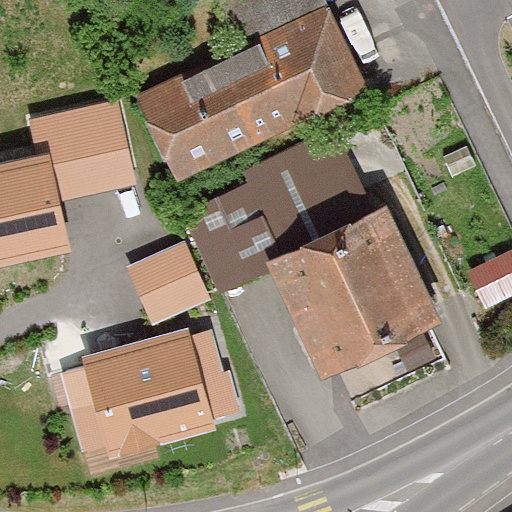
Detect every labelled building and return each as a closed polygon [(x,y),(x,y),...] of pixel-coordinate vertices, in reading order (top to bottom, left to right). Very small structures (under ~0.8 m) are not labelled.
[(176,180),(369,98),(329,4),(135,86),(176,180)] [(45,147),(0,156),(0,258),(67,244),(45,147)] [(323,372),(451,309),(389,187),(262,251),(323,372)] [(153,314),(215,291),(193,231),(131,253),(153,314)] [(484,292),(511,283),(511,248),(475,260),(484,292)] [(187,324),(81,354),(109,448),(214,418),(187,324)]
